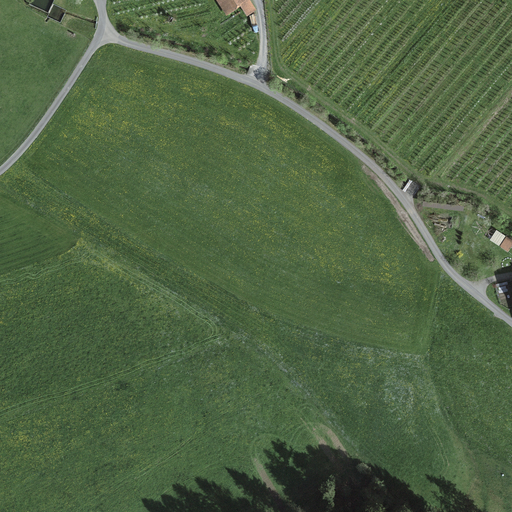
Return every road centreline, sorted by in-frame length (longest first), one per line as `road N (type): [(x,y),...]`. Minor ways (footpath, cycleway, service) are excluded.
road 1 (track): [(103,33),(236,73),(330,128),(388,179),(459,277),(511,320)]
road 2 (track): [(0,170),(103,33)]
